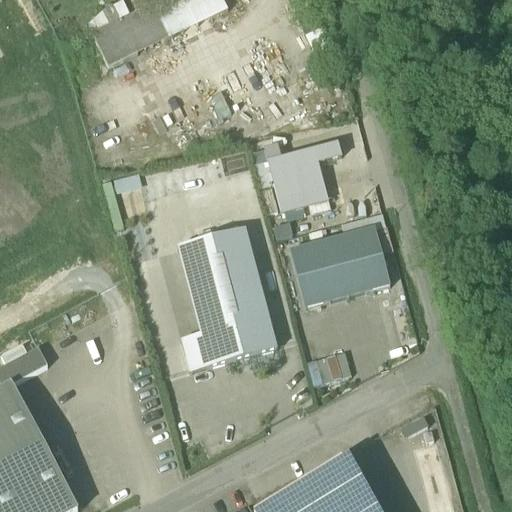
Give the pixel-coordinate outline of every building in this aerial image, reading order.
[(169,0),(92,37),(108,72),(226,16),(220,3),(218,0),(169,0)] [(103,14),(87,29),(91,37),(129,19),(122,5),(103,14)] [(273,192),(280,219),(304,213),(301,201),(324,195),(317,168),(341,162),(337,149),(280,164),(267,168),(273,192)] [(263,156),(267,168),(280,164),(277,152),(263,156)] [(261,195),(273,192),(267,168),(255,171),(261,195)] [(138,180),(113,186),(116,199),(141,193),(138,180)] [(123,235),(110,187),(101,190),(114,237),(123,235)] [(301,201),(304,213),(327,207),(324,195),(301,201)] [(341,231),(344,242),(374,234),(375,236),(385,234),(382,220),(341,231)] [(290,229),(273,233),(276,246),(293,241),(290,229)] [(344,242),(289,256),(305,314),(390,292),(381,261),(375,236),(374,234),(344,242)] [(385,234),(375,236),(381,261),(392,258),(385,234)] [(245,237),(177,255),(200,342),(208,374),(276,356),(245,237)] [(189,379),(208,374),(200,342),(181,347),(189,379)] [(0,511),(75,511),(11,391),(47,372),(38,355),(0,374),(0,511)] [(307,369),(314,392),(350,382),(344,359),(307,369)] [(428,432),(423,423),(399,435),(404,445),(428,432)] [(264,511),(373,511),(348,466),(264,511)]
